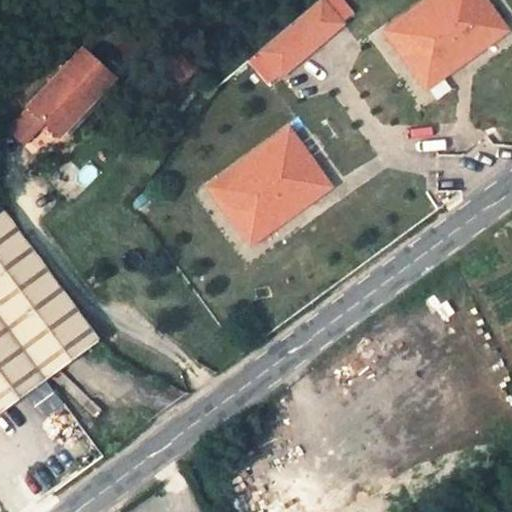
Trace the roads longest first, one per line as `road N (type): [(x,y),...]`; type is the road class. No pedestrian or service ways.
road 1 (secondary): [(68,511),(511,190)]
road 2 (unknown): [(225,398),(184,350),(113,302),(46,219),(22,143)]
road 3 (unknown): [(302,59),(378,141),(468,163),(510,191)]
